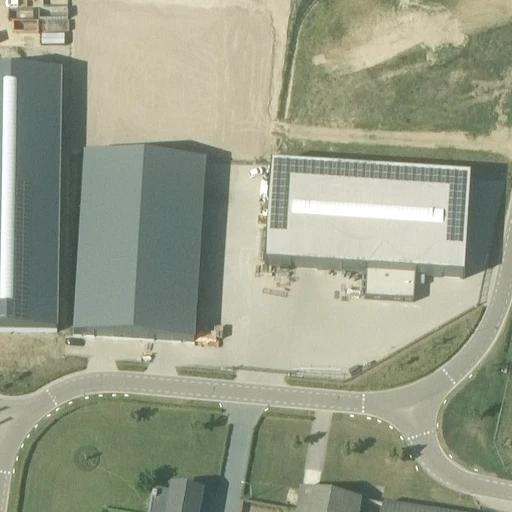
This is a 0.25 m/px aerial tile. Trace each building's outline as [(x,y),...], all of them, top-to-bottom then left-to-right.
[(227,15),(83,6),(74,150),(218,159),(227,15)] [(0,332),(57,334),(61,74),(0,72),(0,332)] [(75,346),(196,346),(196,166),(78,165),(75,346)] [(271,168),(265,268),(366,274),(365,300),(414,303),(416,277),(465,280),(471,180),(271,168)] [(172,495),(155,491),(151,511),(198,511),(202,495),(173,490),(172,495)] [(360,511),(362,504),(362,503),(299,491),(294,511),(360,511)]
